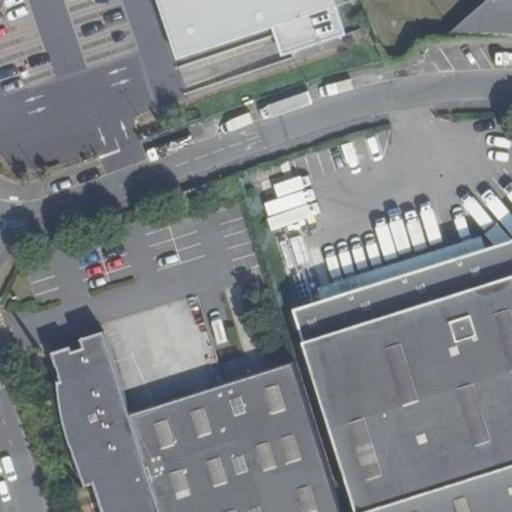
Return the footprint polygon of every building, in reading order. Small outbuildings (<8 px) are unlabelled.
[(154,0),(174,60),(267,31),(276,60),(344,39),(336,12),(356,5),(354,0),(154,0)] [(511,0),(490,0),(468,19),(473,26),(511,26),(511,0)] [(219,185),(223,196),(242,190),(238,179),(219,185)] [(205,187),(185,194),(189,206),(209,200),(205,187)] [(511,243),(297,310),(332,424),(360,511),(375,511),(474,482),(511,471),(511,243)] [(343,511),(317,429),(297,363),(256,376),(133,414),(131,404),(108,333),(83,341),(87,349),(76,353),(75,347),(56,354),(84,443),(73,446),(86,487),(97,484),(105,511),(343,511)] [(511,511),(511,472),(445,492),(381,511),(511,511)]
